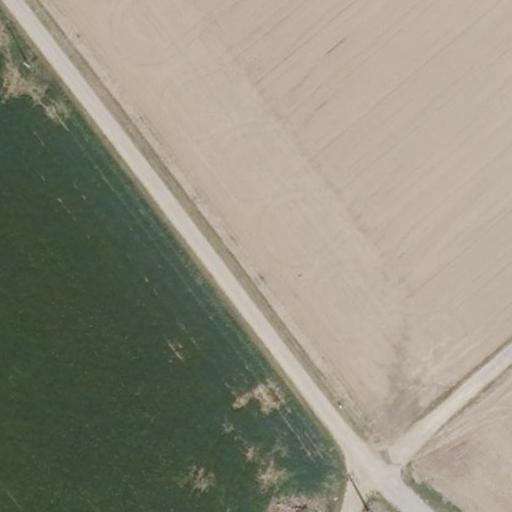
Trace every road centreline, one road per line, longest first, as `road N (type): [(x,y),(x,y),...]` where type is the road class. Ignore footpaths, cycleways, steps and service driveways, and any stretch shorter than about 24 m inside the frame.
road 1 (unclassified): [(6,0),(368,472),(414,511)]
road 2 (track): [(511,343),(368,472),(351,511)]
